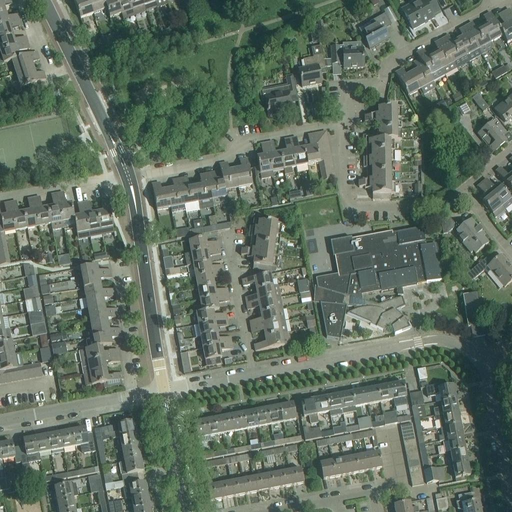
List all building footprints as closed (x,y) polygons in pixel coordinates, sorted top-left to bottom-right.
[(0,14),(5,12),(4,7),(15,3),(14,0),(3,0),(0,1),(0,14)] [(73,0),(80,19),(93,14),(88,0),(73,0)] [(88,0),(93,14),(106,10),(107,9),(103,0),(88,0)] [(109,18),(121,14),(116,0),(109,0),(110,0),(109,0),(103,0),(107,9),(106,10),(109,18)] [(116,0),(121,14),(123,20),(134,16),(128,0),(116,0)] [(128,0),(134,16),(146,12),(141,0),(128,0)] [(141,0),(146,12),(157,8),(154,0),(141,0)] [(154,0),(157,8),(168,4),(166,0),(154,0)] [(420,0),(402,10),(413,30),(434,19),(432,16),(439,12),(432,0),(420,0)] [(503,12),(511,28),(511,15),(509,9),(503,12)] [(0,14),(0,26),(21,20),(19,14),(7,18),(5,12),(0,14)] [(502,36),(506,44),(511,40),(511,28),(503,12),(498,15),(504,26),(499,28),(498,29),(502,36)] [(490,43),(502,36),(498,29),(499,28),(490,13),(483,17),(487,24),(482,27),(490,43)] [(372,29),(361,35),(369,50),(389,39),(385,31),(384,29),(391,26),(390,24),(385,16),(384,14),(369,23),(370,24),(373,29),(372,29)] [(0,26),(0,39),(13,35),(11,30),(22,26),(21,20),(0,26)] [(317,23),(319,35),(326,33),(325,27),(324,28),(322,22),(317,23)] [(465,27),(481,56),(493,49),(490,43),(482,27),(476,30),(472,23),(465,27)] [(457,40),(469,63),(481,56),(465,27),(459,30),(463,37),(457,40)] [(0,39),(0,51),(0,52),(28,43),(26,37),(14,41),(13,35),(0,39)] [(441,40),(457,69),(469,63),(457,40),(451,43),(448,36),(441,40)] [(432,54),(445,76),(457,69),(441,40),(434,44),(438,51),(432,54)] [(4,64),(12,61),(20,58),(18,53),(30,49),(28,43),(0,52),(4,64)] [(311,48),(313,58),(303,60),(305,70),(298,71),(302,88),(321,84),(318,70),(325,69),(321,46),(311,48)] [(343,63),(344,69),(364,68),(363,49),(343,50),(343,47),(331,48),(332,64),(340,64),(340,63),(343,63)] [(416,53),(419,60),(429,77),(432,83),(445,76),(432,54),(427,57),(423,50),(416,53)] [(12,61),(16,74),(34,69),(32,63),(39,60),(37,52),(31,54),(20,58),(12,61)] [(417,70),(411,73),(420,90),(423,95),(436,89),(432,83),(429,77),(419,60),(413,63),(417,70)] [(16,74),(17,78),(20,88),(46,80),(43,72),(36,75),(34,69),(16,74)] [(402,69),(395,73),(408,96),(420,90),(411,73),(406,76),(402,69)] [(287,86),(260,91),(262,101),(265,100),(268,114),(283,111),(283,114),(292,112),(288,90),(296,89),(294,79),(293,75),(285,77),(287,86)] [(481,84),(484,89),(489,87),(485,81),(481,84)] [(472,100),(483,113),(489,108),(477,95),(472,100)] [(511,95),(494,110),(498,115),(504,122),(511,116),(511,95)] [(373,136),(363,136),(363,142),(394,141),(401,141),(401,108),(392,108),(392,104),(378,104),(378,114),(370,114),(371,116),(365,116),(365,125),(373,125),(376,125),(378,125),(378,130),(378,136),(376,136),(373,136)] [(457,110),(462,116),(470,112),(466,104),(457,110)] [(436,106),(431,108),(432,110),(434,114),(435,114),(439,112),(436,106)] [(455,109),(450,113),(455,118),(459,114),(455,109)] [(477,135),(486,146),(493,154),(507,142),(502,137),(507,133),(495,119),(477,135)] [(318,157),(317,151),(315,145),(328,142),(326,132),(308,136),(310,147),(305,148),(308,165),(319,163),(318,157)] [(296,167),(308,165),(305,148),(298,149),(296,138),(290,139),(296,167)] [(291,168),(296,167),(290,139),(284,140),(286,152),(281,153),(284,170),(285,176),(293,174),(291,168)] [(366,179),(359,179),(359,188),(364,188),(365,189),(372,189),(372,200),(391,199),(390,195),(395,195),(394,162),(394,152),(394,141),(363,142),(363,146),(368,146),(371,146),(371,158),(369,158),(366,158),(364,158),(364,168),(366,168),(369,168),(372,168),(372,179),(369,179),(366,179)] [(273,172),(284,170),(281,153),(275,154),(273,142),(267,143),(273,172)] [(315,145),(317,151),(329,148),(328,142),(315,145)] [(258,167),(254,168),(256,175),(260,174),(261,180),(274,177),(273,172),(267,143),(261,144),(263,156),(257,158),(258,167)] [(317,151),(318,157),(330,154),(329,148),(317,151)] [(318,157),(319,163),(331,161),(330,154),(318,157)] [(235,170),(239,188),(252,185),(247,159),(239,161),(241,169),(235,170)] [(319,163),(320,169),(332,167),(331,161),(319,163)] [(219,165),(222,180),(222,179),(224,191),(239,188),(235,170),(228,171),(227,163),(219,165)] [(320,169),(321,175),(333,173),(332,167),(320,169)] [(495,172),(506,184),(511,191),(511,173),(508,177),(500,168),(495,172)] [(214,173),(207,174),(213,206),(226,204),(224,191),(222,179),(222,180),(216,181),(214,173)] [(321,175),(322,182),(335,179),(333,173),(321,175)] [(201,184),(195,185),(199,203),(205,201),(206,208),(213,206),(207,174),(199,176),(201,184)] [(179,179),(185,205),(186,213),(200,211),(199,203),(195,185),(188,186),(187,178),(179,179)] [(171,208),(185,205),(179,179),(172,181),(173,189),(167,190),(171,208)] [(486,179),(482,183),(504,210),(511,204),(511,200),(499,185),(494,189),(486,179)] [(157,211),(171,208),(167,190),(161,191),(159,183),(152,185),(157,211)] [(480,200),(492,215),(495,218),(504,210),(482,183),(477,187),(485,196),(480,200)] [(63,222),(74,220),(74,217),(71,204),(65,205),(63,193),(57,194),(63,222)] [(53,207),(48,208),(51,225),(52,231),(64,229),(63,222),(57,194),(51,195),(53,207)] [(34,198),(39,227),(51,225),(48,208),(42,209),(40,197),(34,198)] [(24,212),(27,229),(39,227),(34,198),(27,200),(30,211),(24,212)] [(97,213),(102,235),(114,233),(107,199),(101,200),(103,212),(97,213)] [(10,203),(15,231),(27,229),(24,212),(18,213),(16,202),(10,203)] [(83,203),(90,238),(102,235),(97,213),(92,214),(89,202),(83,203)] [(2,221),(3,228),(4,233),(15,231),(10,203),(4,204),(6,216),(1,217),(2,221)] [(74,220),(78,240),(90,238),(83,203),(77,204),(79,216),(74,217),(74,220)] [(457,231),(462,237),(459,239),(471,253),(473,252),(475,255),(488,244),(483,237),(485,236),(471,219),(457,231)] [(452,221),(442,229),(443,235),(447,234),(456,226),(452,221)] [(253,270),(263,271),(270,272),(271,268),(276,269),(281,225),(259,222),(258,228),(250,227),(249,237),(257,238),(255,249),(242,248),(241,256),(247,257),(247,258),(254,259),(253,270)] [(351,238),(330,242),(333,257),(334,257),(338,276),(316,280),(315,279),(317,288),(315,287),(314,297),(319,298),(326,339),(340,341),(341,334),(340,334),(341,327),(343,327),(344,321),(342,321),(345,307),(354,307),(354,311),(347,315),(370,324),(370,325),(383,332),(390,326),(394,336),(410,330),(403,319),(397,313),(401,311),(400,309),(405,306),(401,297),(393,300),(392,298),(386,301),(383,298),(380,300),(382,304),(378,305),(362,301),(361,290),(380,287),(381,292),(396,289),(397,296),(403,295),(402,288),(442,280),(436,244),(425,246),(422,228),(396,233),(396,234),(392,234),(392,232),(351,239),(351,238)] [(189,242),(191,254),(219,248),(218,242),(206,244),(205,238),(189,242)] [(191,254),(184,255),(186,267),(193,265),(210,262),(209,257),(220,254),(219,248),(191,254)] [(43,254),(36,255),(37,263),(45,265),(43,254)] [(492,263),(487,267),(504,288),(511,281),(511,268),(501,256),(492,263)] [(193,265),(195,277),(224,272),(223,266),(211,268),(210,262),(193,265)] [(479,265),(466,275),(471,282),(484,271),(479,265)] [(80,269),(82,279),(110,274),(110,270),(98,272),(97,266),(80,269)] [(165,271),(166,276),(180,274),(179,268),(170,270),(165,271)] [(195,277),(198,289),(214,286),(213,280),(225,278),(224,272),(195,277)] [(82,279),(84,289),(101,286),(100,280),(111,278),(110,274),(82,279)] [(256,290),(272,287),(270,275),(257,277),(242,280),(243,287),(255,285),(256,290)] [(46,287),(41,288),(42,296),(50,294),(48,286),(47,286),(46,287)] [(84,289),(86,299),(114,294),(113,290),(102,292),(101,286),(84,289)] [(198,289),(200,301),(228,296),(227,289),(215,292),(214,286),(198,289)] [(246,304),(280,297),(278,286),(272,287),(256,290),(257,296),(245,298),(246,304)] [(312,304),(309,292),(299,294),(302,306),(312,304)] [(86,299),(87,309),(104,306),(103,300),(115,298),(114,294),(86,299)] [(471,327),(472,338),(485,336),(483,323),(478,294),(463,297),(468,327),(471,327)] [(51,296),(43,298),(44,306),(53,304),(51,296)] [(200,301),(202,312),(213,310),(219,310),(218,304),(229,301),(228,296),(200,301)] [(260,314),(282,309),(280,297),(246,304),(247,310),(259,308),(260,314)] [(40,300),(31,302),(33,314),(42,312),(40,300)] [(172,307),(174,316),(181,314),(179,305),(172,307)] [(54,306),(45,308),(46,316),(56,314),(54,306)] [(87,309),(89,319),(118,313),(117,309),(105,311),(104,306),(87,309)] [(250,322),(251,328),(285,321),(282,309),(260,314),(261,320),(250,322)] [(196,314),(198,325),(227,320),(226,314),(214,316),(213,310),(202,312),(202,313),(196,314)] [(33,314),(27,315),(29,324),(44,321),(42,312),(33,314)] [(89,319),(91,329),(108,326),(107,319),(119,317),(118,313),(89,319)] [(315,328),(313,317),(305,318),(307,329),(315,328)] [(0,331),(9,330),(9,329),(3,330),(1,319),(0,319),(0,331)] [(198,325),(201,337),(217,334),(216,328),(228,326),(227,320),(198,325)] [(264,332),(265,337),(287,333),(285,321),(251,328),(252,334),(264,332)] [(91,329),(93,338),(93,339),(122,333),(121,329),(109,331),(108,326),(91,329)] [(0,343),(5,343),(5,342),(11,341),(9,330),(0,331),(0,343)] [(79,351),(102,347),(112,345),(111,339),(122,337),(122,333),(93,339),(93,338),(85,340),(87,350),(79,351)] [(254,345),(255,352),(289,345),(287,333),(265,337),(266,343),(254,345)] [(201,337),(203,349),(231,344),(230,338),(218,340),(217,334),(201,337)] [(0,358),(14,356),(11,341),(5,342),(5,343),(0,343),(0,358)] [(61,344),(52,345),(54,356),(63,355),(61,344)] [(203,349),(205,361),(206,367),(221,364),(220,358),(222,358),(221,352),(232,350),(231,344),(203,349)] [(79,351),(81,364),(119,356),(118,350),(106,352),(106,353),(103,354),(102,347),(79,351)] [(51,363),(49,349),(40,350),(43,364),(50,363),(51,363)] [(186,354),(180,355),(184,374),(190,373),(186,354)] [(0,372),(3,372),(9,370),(15,369),(16,369),(14,356),(0,358),(0,372)] [(81,364),(83,375),(106,371),(105,364),(108,363),(108,364),(120,362),(119,356),(81,364)] [(40,364),(34,366),(36,378),(42,377),(40,364)] [(34,366),(28,367),(30,379),(36,378),(34,366)] [(28,367),(21,368),(24,380),(30,379),(28,367)] [(21,368),(16,369),(15,369),(18,381),(24,380),(21,368)] [(18,381),(15,369),(9,370),(11,382),(18,381)] [(425,369),(417,370),(419,380),(427,378),(425,369)] [(11,382),(9,370),(3,372),(6,383),(11,382)] [(83,375),(86,387),(123,380),(122,374),(110,376),(110,377),(107,378),(106,371),(83,375)] [(403,383),(390,386),(393,400),(395,409),(401,408),(400,404),(407,403),(403,383)] [(439,403),(455,400),(453,386),(441,389),(440,385),(428,387),(425,388),(427,397),(438,395),(439,403)] [(390,386),(377,388),(380,403),(393,400),(390,386)] [(377,388),(364,390),(367,405),(380,403),(377,388)] [(364,390),(351,393),(354,408),(367,405),(364,390)] [(415,394),(417,407),(423,406),(421,392),(415,394)] [(351,393),(339,395),(342,410),(346,409),(346,410),(347,412),(348,413),(350,414),(352,414),(353,414),(355,413),(354,408),(351,393)] [(339,395),(326,398),(329,413),(330,417),(343,415),(342,410),(339,395)] [(326,398),(313,400),(316,415),(329,413),(326,398)] [(304,417),(309,416),(311,424),(318,423),(316,415),(313,400),(301,403),(304,417)] [(433,409),(434,417),(458,412),(455,400),(439,403),(440,408),(433,409)] [(281,406),(280,407),(283,423),(296,420),(292,404),(288,405),(287,405),(287,404),(281,405),(281,406)] [(269,409),(268,409),(271,425),(283,423),(280,407),(279,407),(276,407),(275,408),(274,406),(268,407),(269,409)] [(257,411),(255,411),(258,427),(271,425),(268,409),(267,409),(264,410),(263,410),(262,409),(256,410),(257,411)] [(244,413),(243,414),(246,430),(258,427),(255,411),(252,412),(250,412),(250,411),(244,412),(244,413)] [(439,421),(440,429),(460,425),(458,412),(434,417),(435,421),(439,421)] [(232,416),(231,416),(234,432),(246,430),(243,414),(240,414),(238,415),(238,413),(232,414),(232,416)] [(220,418),(219,418),(222,434),(234,432),(231,416),(228,417),(226,417),(226,416),(220,417),(220,418)] [(375,423),(370,424),(371,429),(384,426),(383,418),(383,417),(383,416),(374,418),(375,423)] [(208,420),(207,421),(210,437),(222,434),(219,418),(218,418),(215,419),(214,419),(214,418),(208,419),(208,420)] [(196,423),(194,423),(197,438),(198,438),(199,444),(211,442),(210,437),(207,421),(206,421),(203,421),(202,422),(201,420),(195,421),(196,423)] [(118,432),(108,434),(109,440),(120,438),(136,435),(136,434),(135,431),(135,430),(136,430),(135,423),(134,424),(133,423),(117,426),(118,432)] [(401,433),(413,431),(412,424),(400,426),(401,433)] [(442,436),(438,437),(439,442),(446,440),(447,441),(463,438),(462,433),(463,432),(462,427),(460,427),(460,425),(440,429),(442,436)] [(73,431),(72,431),(75,447),(80,446),(81,452),(84,454),(95,452),(94,449),(93,443),(92,433),(86,435),(85,429),(84,429),(80,429),(79,430),(79,428),(73,430),(73,431)] [(94,430),(96,443),(102,442),(100,429),(94,430)] [(61,433),(60,433),(63,449),(75,447),(72,431),(71,431),(68,432),(67,432),(67,431),(60,432),(61,433)] [(49,435),(48,436),(51,452),(63,449),(60,433),(59,433),(56,434),(55,434),(54,433),(48,434),(49,435)] [(36,438),(35,438),(38,454),(51,452),(48,436),(47,436),(44,436),(43,437),(42,435),(36,437),(36,438)] [(136,435),(120,438),(122,450),(138,447),(137,443),(137,442),(138,442),(137,436),(136,436),(136,435)] [(403,444),(415,442),(414,436),(402,439),(403,444)] [(24,446),(18,447),(21,463),(27,462),(26,456),(38,454),(35,438),(32,439),(30,439),(30,438),(24,439),(24,440),(23,440),(24,446)] [(447,441),(449,454),(465,451),(463,438),(447,441)] [(0,452),(2,461),(15,459),(16,464),(21,463),(18,447),(13,448),(11,443),(10,443),(7,443),(6,444),(6,442),(0,443),(0,452)] [(96,443),(98,455),(105,454),(102,442),(96,443)] [(405,451),(416,448),(415,442),(403,444),(405,451)] [(138,447),(122,450),(124,463),(140,459),(140,456),(139,454),(141,454),(140,448),(138,448),(138,447)] [(406,457),(418,454),(416,448),(405,451),(406,457)] [(449,454),(451,466),(468,463),(465,451),(449,454)] [(369,455),(367,455),(370,471),(382,469),(379,453),(369,455)] [(98,455),(101,467),(107,466),(105,454),(98,455)] [(407,463),(419,461),(418,454),(406,457),(407,463)] [(367,455),(355,457),(358,473),(370,471),(367,455)] [(355,457),(344,460),(347,475),(358,473),(355,457)] [(124,463),(119,464),(121,476),(122,482),(138,479),(137,473),(143,472),(143,471),(142,468),(142,466),(143,466),(142,460),(141,460),(140,459),(124,463)] [(344,460),(332,462),(335,478),(347,475),(344,460)] [(408,469),(420,467),(419,461),(407,463),(408,469)] [(320,464),(323,480),(335,478),(332,462),(320,464)] [(468,463),(451,466),(454,479),(470,476),(470,474),(471,473),(470,469),(469,469),(468,463)] [(408,469),(409,475),(421,472),(420,467),(408,469)] [(92,469),(80,471),(81,476),(93,474),(99,473),(98,468),(92,469)] [(300,468),(289,471),(292,486),(303,484),(300,468)] [(424,471),(426,484),(437,482),(435,469),(428,471),(424,471)] [(289,471),(277,473),(280,488),(292,486),(289,471)] [(409,475),(411,481),(422,479),(421,472),(409,475)] [(277,473),(265,475),(268,491),(280,488),(277,473)] [(265,475),(254,478),(257,493),(268,491),(265,475)] [(100,476),(94,477),(95,481),(97,493),(103,492),(101,480),(100,476)] [(254,478),(242,480),(245,495),(257,493),(254,478)] [(138,479),(122,482),(123,488),(129,487),(131,499),(147,496),(147,495),(147,492),(146,491),(148,490),(146,484),(145,485),(145,484),(139,485),(138,479)] [(242,480),(230,482),(233,497),(245,495),(242,480)] [(33,489),(32,481),(25,482),(26,490),(33,489)] [(114,483),(105,485),(106,491),(115,489),(123,488),(122,482),(114,483)] [(230,482),(218,485),(221,500),(233,497),(230,482)] [(55,494),(54,494),(55,500),(57,500),(57,501),(72,498),(78,497),(75,484),(70,485),(64,486),(54,488),(54,489),(55,493),(55,494)] [(218,485),(207,487),(210,502),(221,500),(218,485)] [(147,496),(131,499),(133,511),(150,508),(149,507),(149,504),(149,503),(150,503),(149,497),(147,497),(147,496)] [(58,506),(56,506),(57,511),(64,511),(75,510),(72,498),(57,501),(57,504),(58,506)] [(435,501),(437,511),(439,511),(449,510),(446,499),(435,501)] [(480,511),(479,501),(468,503),(467,500),(461,501),(461,502),(456,503),(457,510),(462,511),(480,511)] [(394,506),(394,511),(417,511),(417,507),(411,509),(409,503),(394,506)]
